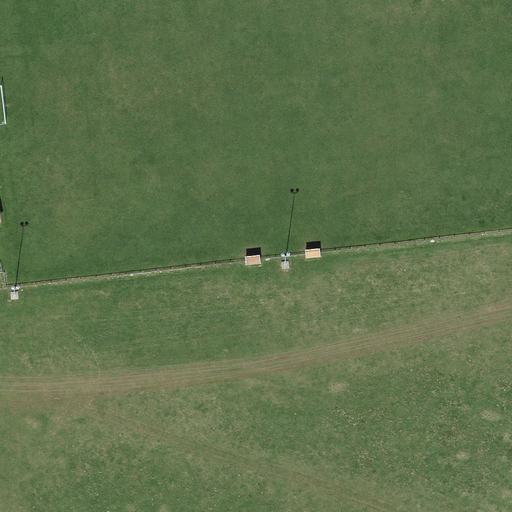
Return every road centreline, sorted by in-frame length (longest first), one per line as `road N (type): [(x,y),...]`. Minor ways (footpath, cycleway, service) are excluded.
road 1 (track): [(0,409),(85,422),(382,511)]
road 2 (track): [(134,436),(441,358),(511,332)]
